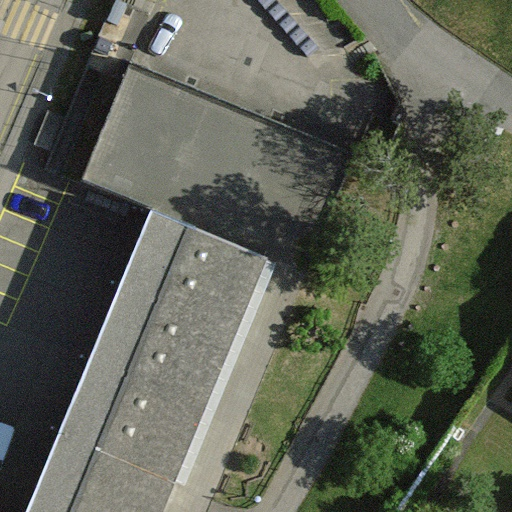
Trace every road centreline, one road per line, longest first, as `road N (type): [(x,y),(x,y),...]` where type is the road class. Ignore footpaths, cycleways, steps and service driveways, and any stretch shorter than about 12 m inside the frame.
road 1 (residential): [(388,22),(424,135),(403,266),(276,511)]
road 2 (residential): [(388,22),(511,108)]
